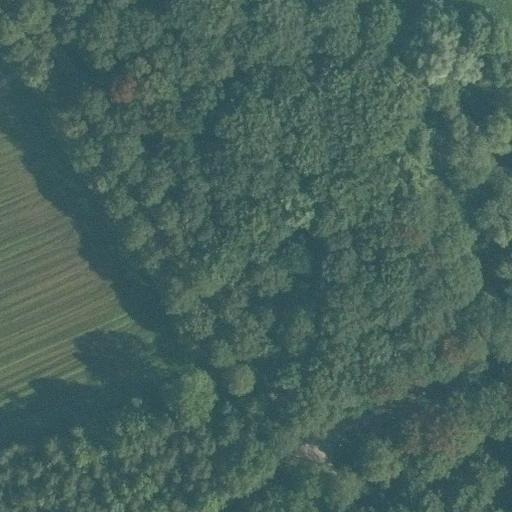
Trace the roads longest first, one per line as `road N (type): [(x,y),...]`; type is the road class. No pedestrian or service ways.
road 1 (unclassified): [(354,511),(23,0)]
road 2 (track): [(308,440),(203,511)]
